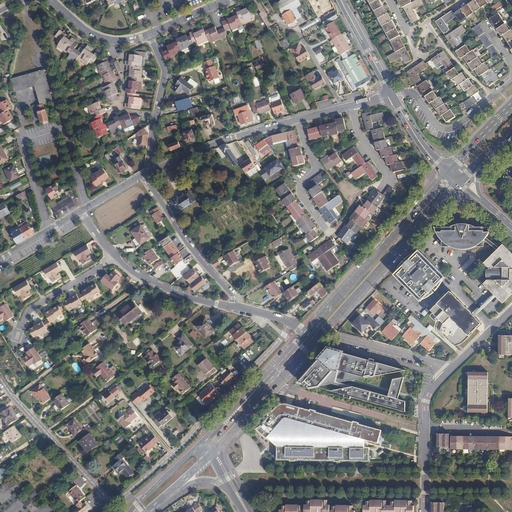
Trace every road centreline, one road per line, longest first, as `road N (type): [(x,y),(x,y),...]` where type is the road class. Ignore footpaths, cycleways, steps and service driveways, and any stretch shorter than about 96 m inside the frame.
road 1 (residential): [(0,376),(111,502),(175,451),(289,321)]
road 2 (primary): [(445,175),(306,333)]
road 3 (primary): [(323,333),(439,204)]
road 4 (residential): [(147,172),(299,119)]
road 5 (residential): [(143,175),(233,306)]
road 6 (primary): [(217,448),(323,333)]
road 7 (residential): [(425,511),(426,401),(446,374)]
road 8 (residential): [(115,256),(25,311),(16,339)]
road 9 (residential): [(446,374),(425,360),(323,333)]
road 10 (residential): [(233,306),(148,280),(115,256)]
road 11 (residential): [(299,119),(316,166),(300,189),(325,228)]
